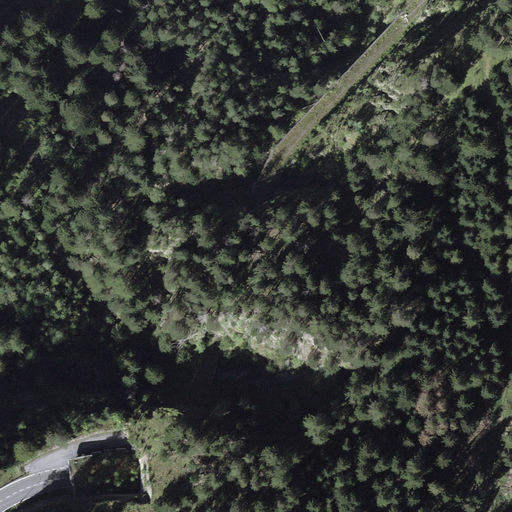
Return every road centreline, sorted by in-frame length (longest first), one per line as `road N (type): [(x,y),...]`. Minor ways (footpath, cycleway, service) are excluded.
road 1 (primary): [(511,315),(487,339),(326,425),(170,469),(49,478),(0,499)]
road 2 (track): [(480,511),(504,405),(509,333),(493,110),(480,67)]
